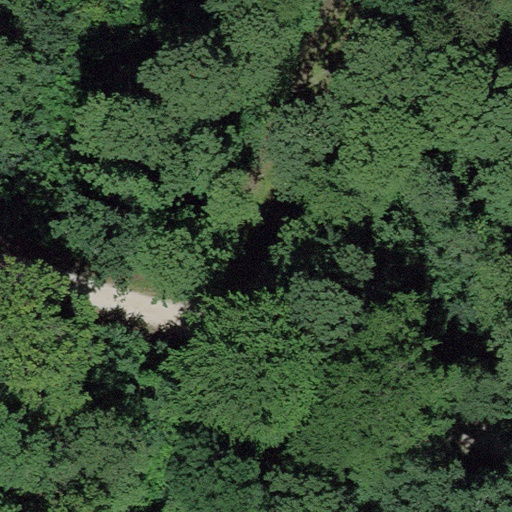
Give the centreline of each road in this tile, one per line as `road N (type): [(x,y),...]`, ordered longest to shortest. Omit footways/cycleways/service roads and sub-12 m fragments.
road 1 (track): [(0,262),(204,327),(511,447)]
road 2 (track): [(204,327),(358,0)]
